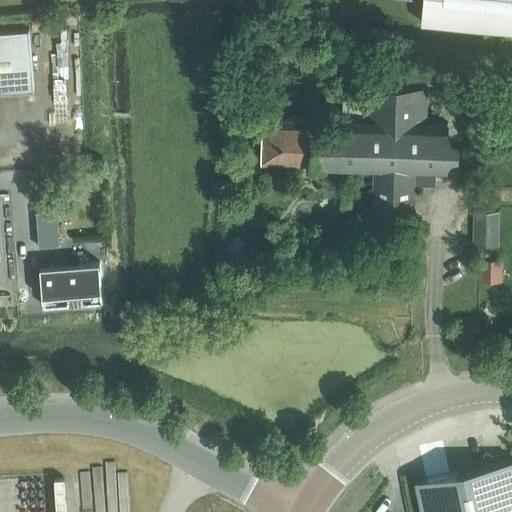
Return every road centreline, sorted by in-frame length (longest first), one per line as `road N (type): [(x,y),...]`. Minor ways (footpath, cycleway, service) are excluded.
road 1 (tertiary): [(289,511),(122,426),(0,421)]
road 2 (secondary): [(302,511),(336,468),(388,430),(435,409),(511,397)]
road 3 (unknown): [(435,409),(444,216)]
